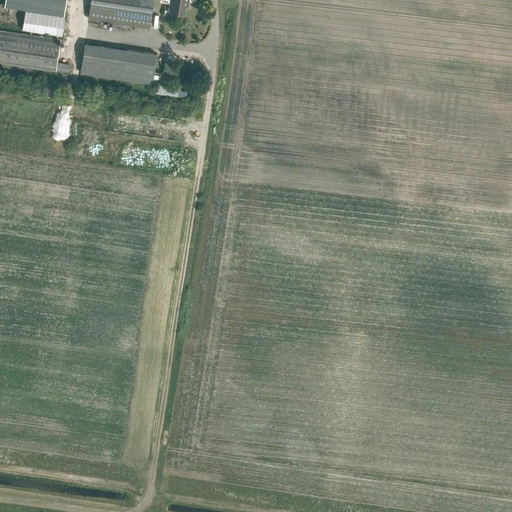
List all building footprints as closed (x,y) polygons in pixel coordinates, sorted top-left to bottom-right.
[(64,15),(66,0),(5,0),(5,6),(64,15)] [(90,0),(88,18),(150,27),(153,0),(90,0)] [(170,0),(169,10),(185,12),(186,5),(188,5),(189,0),(170,0)] [(0,29),(0,59),(56,67),(60,38),(0,29)] [(85,41),(80,72),(153,82),(157,52),(85,41)] [(161,70),(173,74),(176,65),(164,60),(161,70)] [(157,80),(156,92),(188,94),(188,88),(181,88),(182,82),(157,80)] [(57,109),(51,135),(67,139),(73,112),(57,109)]
